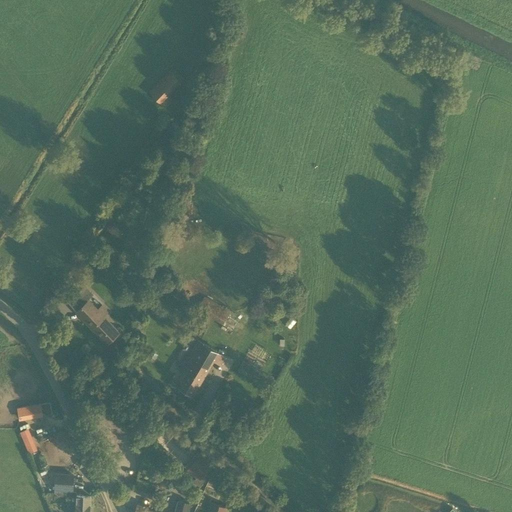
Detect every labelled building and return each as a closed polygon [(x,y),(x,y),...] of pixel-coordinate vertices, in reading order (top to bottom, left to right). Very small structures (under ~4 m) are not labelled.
[(161,104),(182,82),(170,71),(149,92),(161,104)] [(97,309),(89,300),(88,299),(94,294),(86,286),(68,302),(107,345),(120,333),(104,316),(108,312),(102,305),(97,309)] [(223,325),(231,312),(205,296),(197,309),(223,325)] [(221,365),(226,357),(197,340),(187,357),(186,356),(178,369),(186,375),(178,388),(193,396),(214,361),(221,365)] [(41,404),(22,407),(18,408),(19,418),(43,414),(41,404)] [(29,454),(37,450),(28,429),(20,432),(29,454)] [(203,477),(213,465),(198,452),(185,467),(197,477),(193,481),(200,487),(206,480),(203,477)] [(73,491),(74,475),(55,474),(54,489),(73,491)] [(210,485),(224,492),(228,482),(214,476),(210,485)] [(152,498),(156,488),(137,480),(133,490),(152,498)] [(89,511),(91,496),(77,495),(76,504),(70,503),(68,505),(67,511),(89,511)] [(173,511),(172,511),(189,511),(191,504),(178,500),(175,511),(173,511)] [(208,511),(226,511),(228,507),(211,502),(208,511)]
